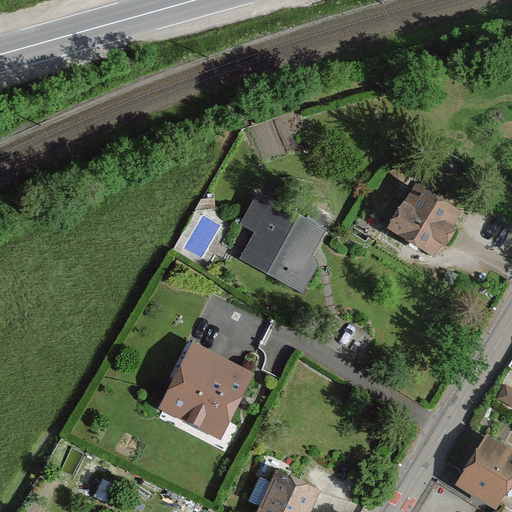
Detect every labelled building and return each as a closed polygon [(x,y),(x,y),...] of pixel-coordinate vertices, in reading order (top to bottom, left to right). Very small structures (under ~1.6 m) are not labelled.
[(416,191),(428,197),(432,192),(419,184),(416,191)] [(456,215),(428,197),(416,191),(393,229),(434,253),(442,240),(447,242),(450,237),(454,230),(449,228),(456,215)] [(260,236),(248,255),(292,280),(309,251),(317,238),(259,203),(245,227),(260,236)] [(373,239),(386,217),(368,207),(358,227),(356,232),(373,241),(373,239)] [(292,280),(248,255),(245,261),(289,286),(292,281),(292,280)] [(190,378),(202,355),(195,351),(183,374),(190,378)] [(225,424),(236,402),(230,398),(237,385),(242,375),(222,365),(202,355),(190,378),(183,374),(169,400),(189,410),(185,418),(204,428),(210,417),(225,424)] [(236,402),(243,388),(237,385),(230,398),(236,402)] [(189,410),(169,400),(165,408),(185,418),(189,410)] [(219,436),(225,424),(210,417),(204,428),(219,436)] [(511,511),(511,455),(490,442),(480,458),(475,455),(472,460),(468,466),(474,469),(465,484),(496,502),(497,500),(505,505),(500,511),(511,511)] [(262,511),(308,511),(314,501),(318,493),(281,474),(276,484),(264,478),(253,501),(265,507),(262,511)]
